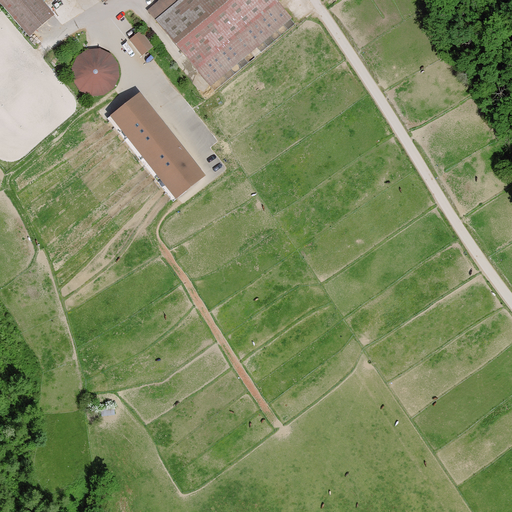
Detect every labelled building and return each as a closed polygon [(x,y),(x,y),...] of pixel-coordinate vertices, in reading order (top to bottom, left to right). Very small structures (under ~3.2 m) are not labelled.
[(54,15),(41,0),(0,0),(0,4),(28,37),(54,15)] [(163,0),(149,12),(197,70),(278,2),(276,0),(163,0)] [(291,17),(278,2),(197,70),(209,85),(291,17)] [(143,54),(151,48),(140,34),(132,40),(143,54)] [(79,59),(75,63),(74,69),(73,75),(75,80),(77,86),(81,90),(86,93),(92,95),(98,95),(104,94),(109,91),(113,87),(116,82),(118,77),(118,71),(117,65),(114,60),(110,56),(105,53),(100,51),(94,51),(88,52),(83,55),(79,59)] [(204,176),(139,96),(111,119),(175,199),(204,176)]
